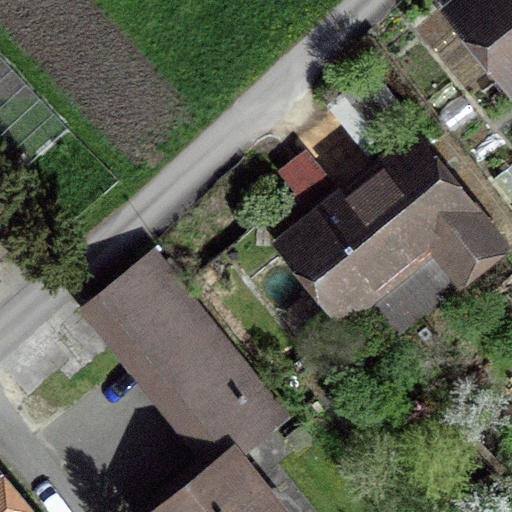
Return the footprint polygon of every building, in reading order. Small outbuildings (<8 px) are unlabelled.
[(511,0),(468,0),(459,8),(510,70),(511,68),(511,0)] [(340,308),(432,234),(466,278),(500,250),(415,144),(290,246),(340,308)] [(0,259),(31,231),(0,197),(0,259)] [(138,344),(221,448),(262,415),(139,261),(87,302),(127,353),(138,344)] [(275,511),(232,457),(200,483),(189,469),(167,487),(178,500),(162,511),(275,511)] [(0,511),(34,511),(0,470),(0,511)]
